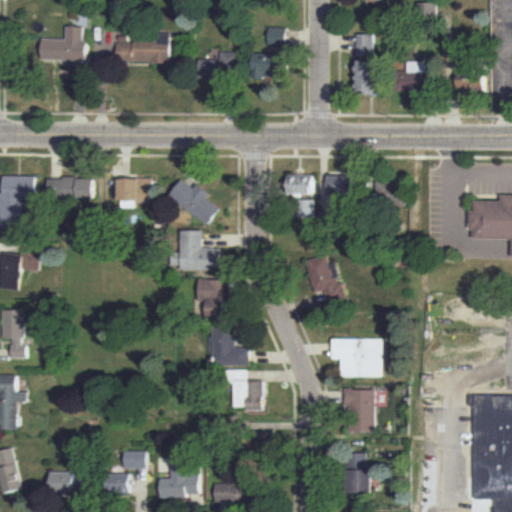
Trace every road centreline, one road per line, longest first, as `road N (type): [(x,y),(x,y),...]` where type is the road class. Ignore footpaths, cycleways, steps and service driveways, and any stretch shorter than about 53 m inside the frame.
road 1 (residential): [(0,133),(511,135)]
road 2 (residential): [(312,511),(315,387),(264,265),(259,134)]
road 3 (residential): [(321,0),(322,134)]
